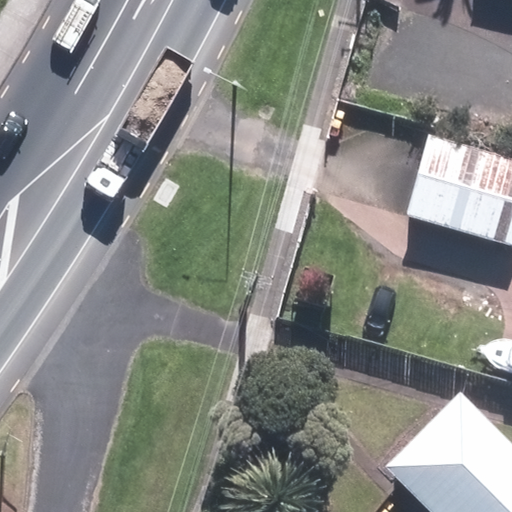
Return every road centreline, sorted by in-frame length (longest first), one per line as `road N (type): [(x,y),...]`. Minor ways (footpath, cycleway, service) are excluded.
road 1 (residential): [(20,232),(97,406),(73,511)]
road 2 (secondary): [(150,0),(20,232)]
